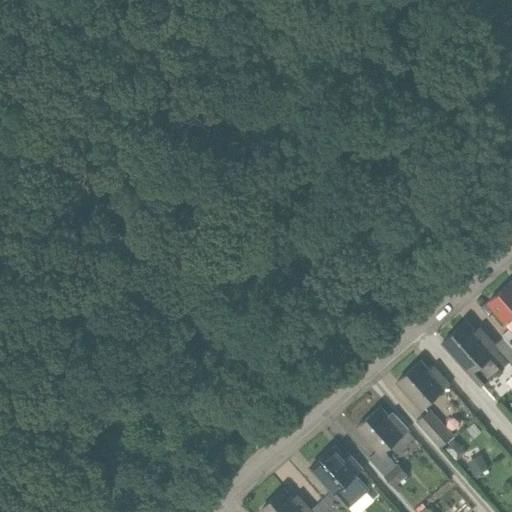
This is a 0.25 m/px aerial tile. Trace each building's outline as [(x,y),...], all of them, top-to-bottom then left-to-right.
[(511,278),(486,301),(510,329),(511,330),(511,278)] [(492,398),(511,380),(511,361),(497,345),(482,328),(477,333),(467,322),(444,343),(492,398)] [(511,330),(510,329),(503,335),(505,338),(511,345),(511,330)] [(511,345),(505,338),(497,345),(511,361),(511,345)] [(417,361),(395,381),(422,410),(448,385),(433,369),(428,373),(417,361)] [(376,406),(354,426),(377,452),(380,455),(383,453),(407,431),(392,414),(387,418),(376,406)] [(452,436),(428,411),(418,420),(441,446),(452,436)] [(368,459),(380,473),(392,463),(383,453),(380,455),(377,452),(368,459)] [(334,453),(315,469),(333,490),(348,507),(368,490),(357,477),(360,474),(350,463),(345,467),(334,453)] [(480,456),(469,462),(474,473),(485,467),(480,456)] [(392,463),(380,473),(397,492),(410,481),(394,462),(392,463)] [(283,486),(257,508),(260,511),(309,511),(312,510),(311,509),(299,495),(295,499),(283,486)] [(333,490),(324,498),(336,511),(352,511),(348,507),(333,490)] [(336,511),(324,498),(311,509),(312,510),(309,511),(336,511)]
